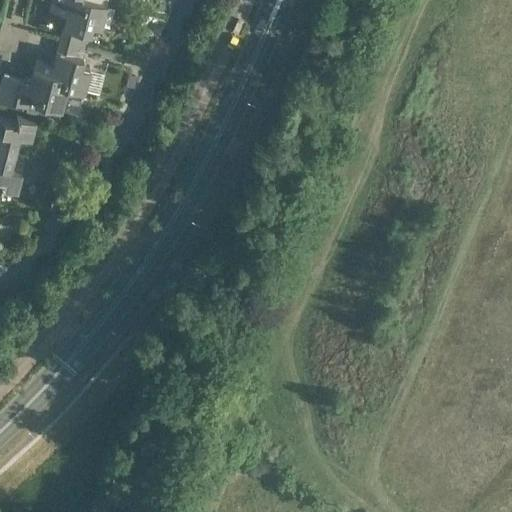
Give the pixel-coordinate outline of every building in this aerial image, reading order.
[(66,12),(59,38),(85,45),(91,24),(101,26),(107,3),(93,0),(77,0),(76,6),(53,0),(50,0),(48,7),(66,12)] [(52,63),(35,58),(32,68),(58,75),(56,85),(65,88),(80,91),(81,90),(83,91),(89,68),(80,65),(85,45),(59,38),(52,63)] [(3,73),(1,83),(0,85),(0,99),(26,106),(25,110),(46,116),(49,106),(60,109),(60,107),(69,110),(77,104),(80,91),(65,88),(56,85),(58,75),(32,68),(29,80),(3,73)] [(13,119),(0,115),(0,147),(13,151),(18,134),(29,137),(34,118),(15,113),(13,119)] [(0,185),(16,189),(21,171),(9,168),(13,151),(0,147),(0,185)]
